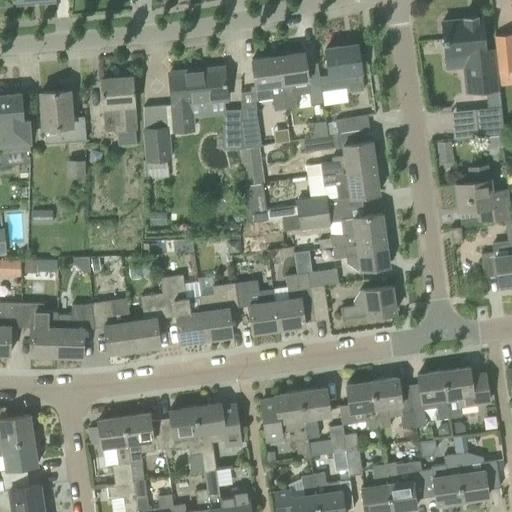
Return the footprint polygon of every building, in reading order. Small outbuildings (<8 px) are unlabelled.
[(478,15),(466,16),(464,16),(464,19),(442,22),(446,56),(464,54),(468,92),(486,90),(488,108),(475,109),(478,137),(504,134),(500,89),(498,89),(494,49),(486,50),(482,18),(478,18),(478,15)] [(499,71),(511,69),(511,33),(495,35),(499,71)] [(330,75),(320,76),(323,91),(347,87),(348,91),(364,89),(361,71),(362,71),(358,44),(326,49),(330,75)] [(305,52),(278,55),(286,108),(297,107),(296,95),(323,91),(320,76),(318,62),(306,64),(306,63),(305,52)] [(256,101),(273,99),(275,110),(286,108),(278,55),(252,59),(256,86),(254,86),(256,101)] [(224,68),(169,73),(172,96),(175,128),(181,127),(181,129),(193,128),(190,102),(228,98),(224,68)] [(134,77),(102,79),(103,106),(104,106),(105,130),(117,130),(118,144),(136,143),(135,129),(136,129),(135,104),(136,104),(134,77)] [(0,139),(1,150),(31,148),(28,118),(23,119),(21,93),(6,95),(6,91),(2,90),(0,89),(0,139)] [(70,90),(41,92),(45,127),(58,126),(60,142),(86,140),(84,117),(72,118),(70,90)] [(240,148),(260,145),(262,145),(257,110),(241,111),(241,123),(240,148)] [(336,119),(338,134),(370,129),(368,114),(348,117),(336,119)] [(241,123),(223,123),(223,148),(240,148),(241,123)] [(146,133),(148,161),(173,158),(170,131),(146,133)] [(338,134),(315,137),(303,139),(305,151),(340,146),(338,134)] [(322,174),(375,167),(372,141),(344,144),(345,154),(332,156),(332,161),(320,163),(322,174)] [(453,162),(451,141),(438,142),(441,164),(453,162)] [(260,145),(240,148),(246,185),(265,182),(260,145)] [(67,176),(85,177),(86,160),(68,160),(67,176)] [(510,217),(508,196),(507,187),(490,189),(487,165),(469,168),(470,182),(456,183),(459,210),(476,207),(478,221),(510,217)] [(336,184),(338,198),(379,193),(375,167),(322,174),(324,186),(336,184)] [(267,219),(264,183),(243,185),(247,221),(267,219)] [(295,199),(297,214),(328,210),(326,200),(327,200),(326,194),(295,199)] [(33,209),(33,223),(53,223),(53,210),(33,209)] [(328,210),(297,214),(282,216),(284,230),(299,228),(300,229),(330,225),(328,210)] [(333,247),(386,239),(382,213),(340,218),(342,233),(331,234),(333,247)] [(485,277),(485,276),(497,275),(499,284),(511,281),(511,219),(505,220),(508,241),(503,241),(494,249),(495,252),(482,254),(485,277)] [(451,228),(452,242),(463,241),(461,226),(451,228)] [(356,269),(361,269),(389,265),(386,239),(333,247),(334,258),(346,256),(347,262),(356,269)] [(312,272),(310,251),(295,253),(297,274),(308,272),(312,272)] [(38,270),(38,258),(26,258),(25,272),(38,272),(38,270)] [(57,270),(57,258),(38,258),(38,270),(57,270)] [(22,260),(9,260),(8,276),(22,276),(22,260)] [(84,276),(90,275),(89,260),(73,260),(74,267),(84,276)] [(312,272),(308,272),(310,286),(324,284),(338,282),(336,268),(312,272)] [(290,299),(275,301),(279,329),(305,325),(302,303),(312,302),(310,286),(308,272),(297,274),(286,275),(290,299)] [(161,277),(163,292),(167,317),(177,315),(180,343),(206,339),(201,295),(186,298),(183,274),(161,277)] [(258,280),(236,283),(239,306),(249,305),(253,332),(279,329),(275,301),(274,288),(259,291),(258,280)] [(206,339),(233,335),(229,308),(239,306),(236,283),(214,286),(215,294),(201,295),(206,339)] [(315,320),(329,318),(324,284),(310,286),(312,302),(315,320)] [(353,301),(354,305),(341,306),(343,319),(368,315),(368,316),(396,312),(392,285),(364,288),(361,289),(353,301)] [(145,319),(130,321),(134,349),(161,346),(157,318),(167,317),(163,292),(142,295),(145,319)] [(0,300),(0,353),(10,354),(11,326),(21,327),(22,302),(0,300)] [(108,353),(134,349),(130,321),(128,306),(114,308),(113,300),(91,303),(94,328),(105,327),(108,353)] [(56,355),(57,313),(57,311),(44,310),(44,302),(22,302),(21,327),(31,327),(30,355),(56,355)] [(72,313),(57,313),(56,355),(83,356),(84,329),(94,328),(91,303),(85,304),(72,303),(72,313)] [(444,370),(451,417),(463,415),(461,405),(489,401),(485,373),(471,375),(470,367),(444,370)] [(409,384),(415,426),(425,424),(424,409),(438,406),(440,419),(451,417),(444,370),(418,374),(419,383),(409,384)] [(379,427),(388,426),(391,426),(390,416),(401,415),(402,428),(415,426),(409,384),(399,386),(398,377),(372,381),(379,427)] [(379,427),(372,381),(347,384),(351,412),(365,410),(368,429),(379,427)] [(330,414),(327,387),(301,391),(308,437),(319,436),(316,416),(330,414)] [(282,431),(294,429),(296,439),(298,457),(310,455),(308,437),(301,391),(275,395),(276,399),(261,401),(267,439),(283,436),(282,431)] [(196,406),(202,453),(204,471),(217,469),(215,451),(214,442),(225,440),(226,445),(241,443),(236,404),(222,406),(221,402),(196,406)] [(191,454),(202,453),(196,406),(169,410),(171,417),(161,419),(165,447),(164,447),(164,449),(190,445),(191,454)] [(150,412),(124,416),(131,463),(143,461),(142,456),(142,455),(156,453),(156,448),(164,447),(165,447),(161,419),(151,420),(150,412)] [(0,444),(33,439),(30,414),(0,418),(0,423),(2,431),(2,433),(0,432),(0,444)] [(133,480),(131,463),(124,416),(98,420),(102,447),(116,445),(118,463),(113,464),(115,483),(133,480)] [(342,424),(345,449),(358,447),(355,422),(342,424)] [(333,451),(345,449),(342,424),(329,425),(333,451)] [(33,439),(0,444),(0,455),(5,455),(7,469),(1,470),(2,479),(28,476),(27,466),(37,464),(33,439)] [(345,449),(349,474),(362,473),(358,447),(345,449)] [(336,476),(349,474),(345,449),(333,451),(336,476)] [(500,487),(498,468),(496,459),(484,461),(484,456),(467,451),(456,453),(463,500),(488,496),(487,489),(500,487)] [(444,455),(445,463),(432,465),(432,468),(422,469),(426,497),(436,496),(437,504),(463,500),(456,453),(444,455)] [(396,461),(384,463),(390,510),(417,506),(416,499),(426,497),(422,469),(412,471),(413,480),(399,482),(396,461)] [(361,487),(364,511),(377,511),(390,510),(384,463),(373,465),(376,485),(361,487)] [(204,471),(207,489),(210,511),(251,511),(248,487),(232,489),(233,495),(220,497),(219,487),(217,469),(204,471)] [(324,472),(313,473),(318,511),(344,511),(340,480),(326,482),(324,472)] [(301,475),(301,478),(288,483),(289,489),(274,492),(277,511),(318,511),(313,473),(301,475)] [(30,486),(28,476),(2,479),(0,479),(0,511),(25,511),(44,509),(40,484),(30,486)] [(143,479),(133,480),(137,511),(174,511),(174,505),(172,493),(158,495),(160,507),(149,509),(147,497),(145,479),(143,479)] [(137,511),(133,480),(115,483),(107,485),(109,498),(123,496),(125,511),(137,511)] [(210,511),(207,489),(195,491),(198,510),(187,511),(185,503),(174,505),(174,511),(210,511)]
